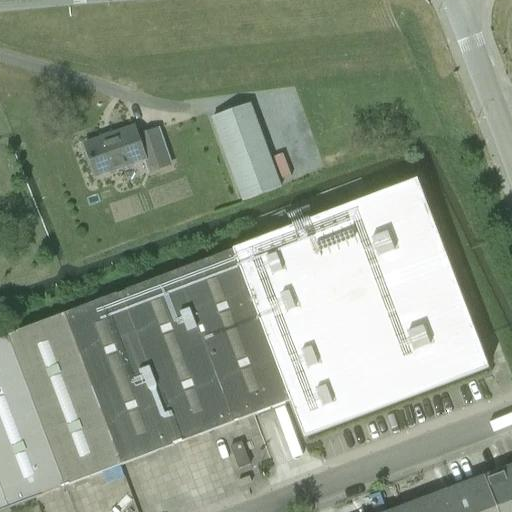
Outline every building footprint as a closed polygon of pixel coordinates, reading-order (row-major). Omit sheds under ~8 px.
[(244,201),(281,188),(249,105),(213,119),(244,201)] [(104,144),(102,139),(85,145),(96,177),(143,160),(149,171),(170,164),(158,130),(138,137),(134,128),(112,136),(114,141),(104,144)] [(418,182),(234,252),(289,401),(304,441),(489,371),(418,182)] [(234,252),(0,339),(0,511),(289,401),(234,252)] [(511,511),(511,467),(393,511),(511,511)]
